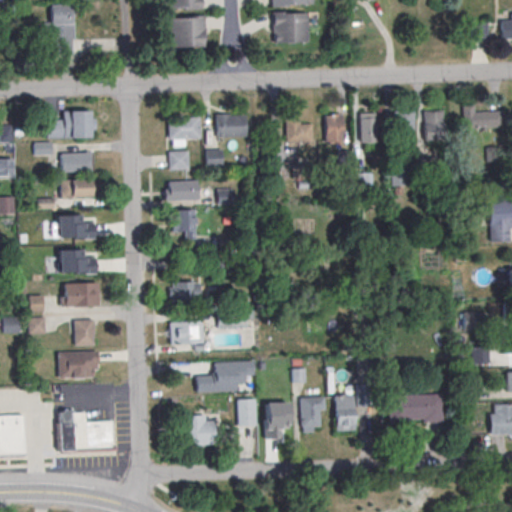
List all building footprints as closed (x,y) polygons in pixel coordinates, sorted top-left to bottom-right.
[(197,0),(163,0),(164,9),(197,9),(197,0)] [(48,4),(48,53),(71,53),(71,4),(48,4)] [(304,12),(269,12),(269,42),(304,42),(304,12)] [(511,12),(508,12),(508,20),(498,20),(498,38),(511,38),(511,12)] [(167,16),(167,46),(200,46),(200,16),(167,16)] [(471,38),(485,38),(485,22),(471,22),(471,38)] [(461,127),(501,127),(501,110),(474,110),(474,105),(461,105),(461,127)] [(420,110),(421,140),(441,139),(440,109),(420,110)] [(89,136),(89,110),(57,110),(57,120),(43,120),(43,136),(89,136)] [(391,111),(392,142),(412,141),(410,111),(391,111)] [(211,113),(212,137),(243,135),(242,114),(226,115),(226,112),(211,113)] [(356,113),(356,143),(375,143),(375,113),(356,113)] [(164,115),(165,139),(196,137),(195,116),(179,117),(178,114),(164,115)] [(321,114),(322,144),(342,144),(341,114),(321,114)] [(282,117),(282,142),(309,141),(308,123),(296,123),(296,117),(282,117)] [(0,141),(8,141),(8,125),(0,124),(0,141)] [(48,142),(31,142),(31,154),(48,154),(48,142)] [(220,167),(220,148),(202,148),(202,167),(220,167)] [(186,169),(186,150),(165,150),(165,169),(186,169)] [(57,152),(57,171),(87,171),(87,152),(57,152)] [(10,159),(0,158),(0,174),(9,175),(10,159)] [(304,163),(289,167),(292,179),(307,175),(304,163)] [(57,197),(89,197),(89,179),(57,179),(57,197)] [(162,179),(162,200),(194,200),(194,179),(162,179)] [(230,203),(230,188),(215,188),(215,203),(230,203)] [(10,197),(0,196),(0,212),(10,212),(10,197)] [(487,200),(511,198),(511,223),(511,224),(511,227),(507,227),(508,241),(489,241),(487,200)] [(192,238),(192,209),(171,209),(171,230),(182,230),(182,238),(192,238)] [(54,213),(54,234),(87,234),(87,213),(54,213)] [(166,281),(166,300),(197,300),(197,281),(166,281)] [(97,306),(97,282),(59,282),(59,306),(97,306)] [(40,311),(40,294),(26,294),(26,311),(40,311)] [(502,301),(511,300),(511,321),(502,322),(502,301)] [(245,311),(216,311),(216,326),(245,326),(245,311)] [(477,312),(462,312),(462,327),(477,327),(477,312)] [(15,332),(15,316),(2,316),(2,332),(15,332)] [(26,332),(42,332),(42,316),(26,316),(26,332)] [(71,319),(72,344),(91,344),(91,319),(71,319)] [(167,343),(199,343),(199,321),(167,321),(167,343)] [(502,334),(511,333),(511,353),(502,354),(502,334)] [(95,350),(55,350),(55,377),(95,377),(95,350)] [(211,362),(250,360),(250,374),(241,375),(242,382),(233,383),(233,391),(194,392),(193,375),(212,374),(211,362)] [(268,369),(268,385),(273,385),(273,399),(289,399),(289,369),(268,369)] [(503,371),(511,370),(511,391),(504,392),(503,371)] [(385,395),(440,393),(441,422),(421,422),(420,419),(407,420),(407,423),(386,424),(385,395)] [(332,396),(351,395),(352,430),(333,431),(332,396)] [(297,397),(322,396),(322,409),(317,410),(318,426),(298,427),(297,397)] [(253,398),(235,398),(235,425),(253,425),(253,398)] [(83,421),(83,410),(53,410),(54,450),(112,449),(111,420),(83,421)] [(487,413),(511,412),(511,433),(488,434),(487,413)] [(22,453),(0,453),(0,414),(20,414),(22,453)] [(211,444),(211,415),(182,415),(182,444),(211,444)]
